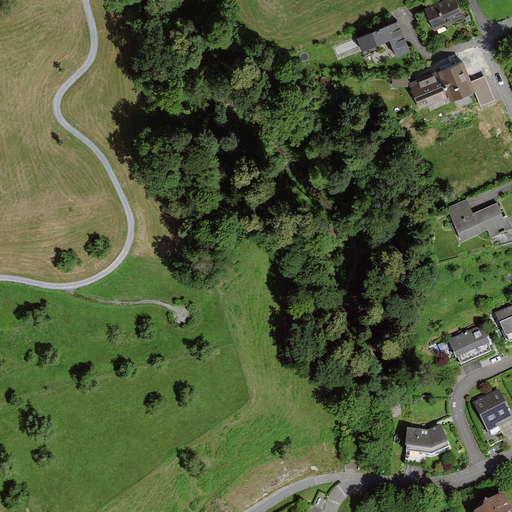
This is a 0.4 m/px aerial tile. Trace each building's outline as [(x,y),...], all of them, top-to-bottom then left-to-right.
[(456,0),(440,0),(424,7),(434,30),(464,17),(456,0)] [(396,20),(359,36),(364,47),(391,35),(398,54),(408,49),(396,20)] [(475,90),(463,62),(410,84),(420,108),(449,96),(451,100),(475,90)] [(466,200),(448,207),(461,239),(488,228),(490,233),(507,227),(498,204),(472,214),(466,200)] [(511,308),(496,315),(508,343),(511,341),(511,308)] [(483,327),(448,342),(458,367),(494,353),(483,327)] [(511,417),(498,391),(474,403),(487,429),(511,417)] [(428,432),(405,430),(402,464),(425,466),(427,451),(446,444),(440,425),(428,432)] [(509,511),(503,498),(475,511),(509,511)]
